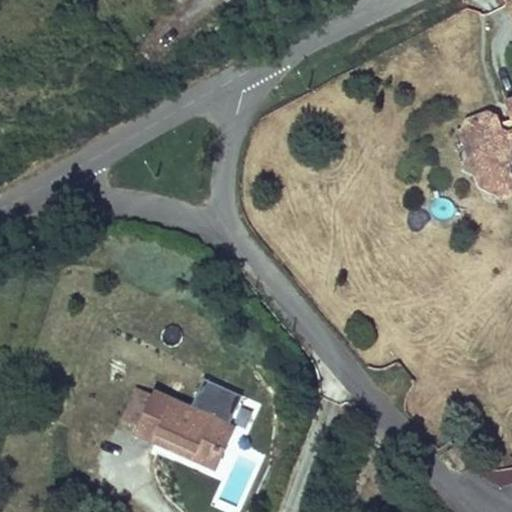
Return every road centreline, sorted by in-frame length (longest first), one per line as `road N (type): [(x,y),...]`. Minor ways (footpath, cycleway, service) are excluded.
road 1 (residential): [(231,235),(482,511)]
road 2 (tertiary): [(43,184),(250,68)]
road 3 (unclassified): [(43,184),(190,217),(231,235)]
road 4 (residential): [(250,68),(222,166),(231,235)]
road 5 (tertiary): [(250,68),(384,0)]
